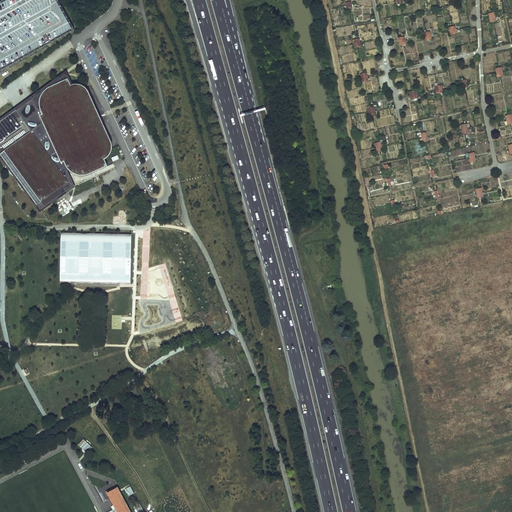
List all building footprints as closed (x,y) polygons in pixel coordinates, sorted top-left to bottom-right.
[(0,68),(75,25),(60,0),(1,0),(0,1),(0,68)] [(67,72),(32,97),(75,186),(115,168),(113,164),(108,166),(105,160),(109,157),(111,154),(112,151),(113,148),(113,144),(110,139),(89,92),(87,90),(86,87),(83,86),(80,85),(77,85),(73,85),(71,81),(69,77),(67,72)] [(22,104),(18,107),(75,186),(32,97),(22,104)] [(75,186),(18,107),(0,120),(0,156),(40,213),(76,187),(75,186)] [(479,134),(478,142),(487,143),(487,135),(479,134)] [(61,234),(60,282),(79,283),(83,283),(107,283),(130,284),(131,235),(108,235),(84,234),(61,234)] [(87,453),(93,447),(83,439),(78,445),(87,453)] [(125,489),(129,496),(134,493),(131,486),(125,489)] [(129,511),(116,487),(108,491),(119,511),(129,511)]
